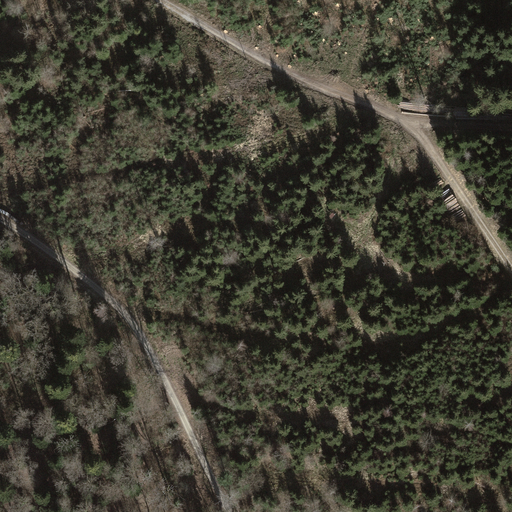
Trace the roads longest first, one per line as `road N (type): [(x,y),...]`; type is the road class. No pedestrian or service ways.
road 1 (track): [(228,511),(136,323),(88,278),(0,220)]
road 2 (track): [(162,0),(350,100),(418,125)]
road 3 (track): [(418,125),(511,265)]
